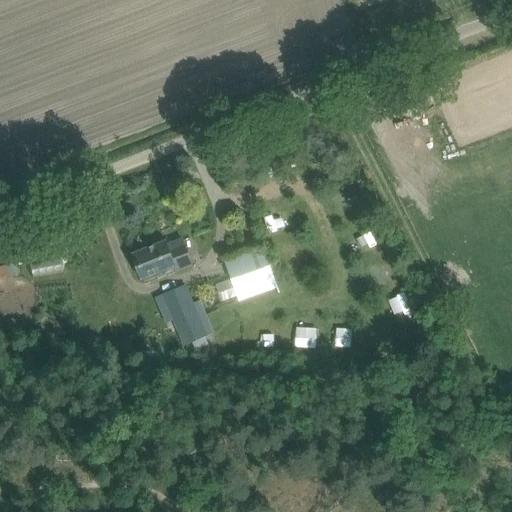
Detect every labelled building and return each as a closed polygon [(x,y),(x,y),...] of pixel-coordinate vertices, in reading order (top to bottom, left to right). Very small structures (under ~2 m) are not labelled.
[(360,252),(379,247),(376,231),(356,236),(360,252)] [(167,241),(133,254),(143,280),(176,267),(178,273),(194,266),(183,238),(168,244),(167,241)] [(225,259),(241,300),(273,287),(256,247),(225,259)] [(377,284),(394,276),(387,263),(371,271),(377,284)] [(206,314),(201,302),(192,305),(185,288),(164,297),(185,348),(214,336),(205,314),(206,314)] [(392,297),(396,316),(413,312),(410,293),(392,297)] [(350,347),(350,328),(337,328),(336,347),(350,347)]
